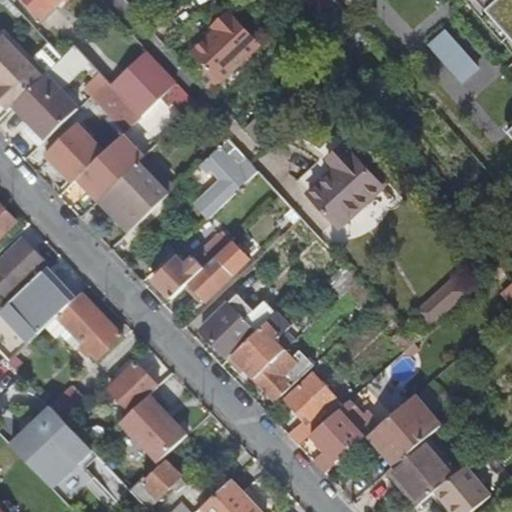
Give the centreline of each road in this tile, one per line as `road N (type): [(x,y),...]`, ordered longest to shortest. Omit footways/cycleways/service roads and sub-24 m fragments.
road 1 (residential): [(334,511),(0,162)]
road 2 (residential): [(123,0),(289,190)]
road 3 (residential): [(473,113),(373,0)]
